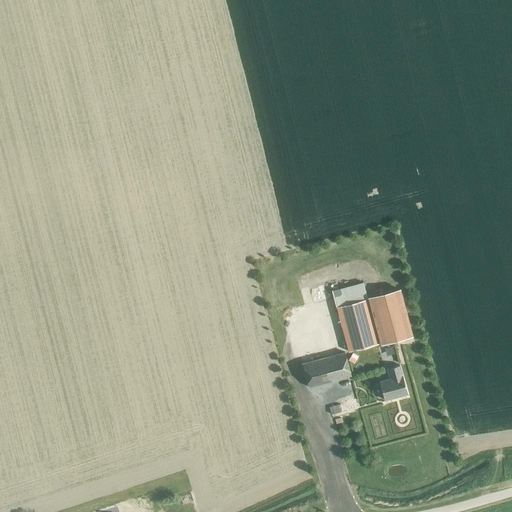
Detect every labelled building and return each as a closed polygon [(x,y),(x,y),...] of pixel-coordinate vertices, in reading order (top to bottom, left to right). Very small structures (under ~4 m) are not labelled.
[(328,275),(344,269),(341,263),(326,269),(328,275)] [(363,283),(339,289),(340,294),(333,296),(348,351),(379,343),(412,334),(399,287),(366,295),(363,283)] [(308,387),(351,376),(344,352),(302,364),(308,387)] [(352,353),(348,360),(354,363),(358,356),(352,353)] [(389,379),(379,382),(384,400),(407,393),(402,375),(400,366),(387,369),(389,379)] [(331,414),(343,411),(341,404),(329,407),(331,414)] [(153,511),(152,501),(140,503),(141,511),(153,511)]
